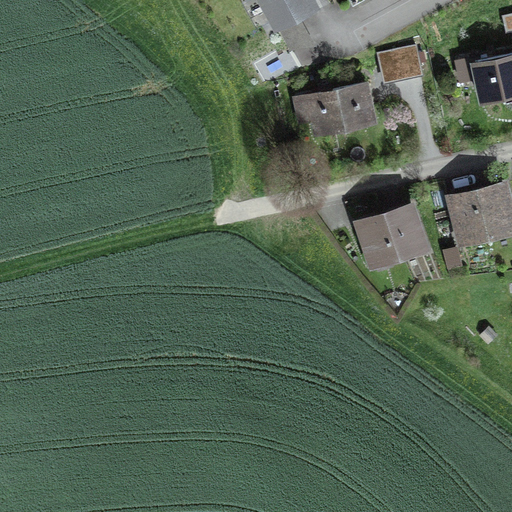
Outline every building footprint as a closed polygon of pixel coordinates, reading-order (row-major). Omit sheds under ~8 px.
[(321,1),(319,0),(251,0),(269,31),(321,1)] [(297,23),(281,31),(289,49),(307,43),(297,23)] [(511,53),(465,64),(475,111),(511,102),(511,53)] [(366,80),(296,95),(306,143),(376,128),(366,80)] [(510,240),(499,186),(446,197),(459,252),(510,240)] [(421,258),(407,207),(349,223),(363,274),(421,258)]
